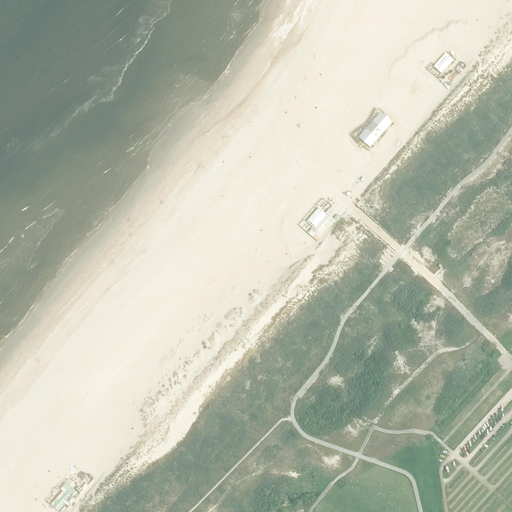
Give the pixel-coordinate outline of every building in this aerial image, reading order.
[(469,60),(473,56),(464,46),(459,49),(469,60)] [(445,53),(434,66),(441,73),(453,59),(445,53)] [(451,84),(454,79),(447,74),(443,78),(451,84)] [(392,124),(386,118),(388,115),(377,108),(368,122),(369,123),(368,125),(367,126),(365,125),(352,135),(362,144),(362,145),(372,152),(379,142),(377,140),(392,124)] [(354,192),(349,197),(354,201),(358,196),(354,192)] [(315,231),(331,214),(323,207),(307,224),(315,231)] [(334,215),(329,220),(333,224),(338,219),(334,215)] [(50,499),(62,511),(74,511),(83,503),(80,500),(77,503),(75,501),(80,496),(81,496),(82,495),(77,488),(79,487),(85,492),(91,486),(87,481),(81,488),(75,482),(74,483),(70,479),(50,499)]
